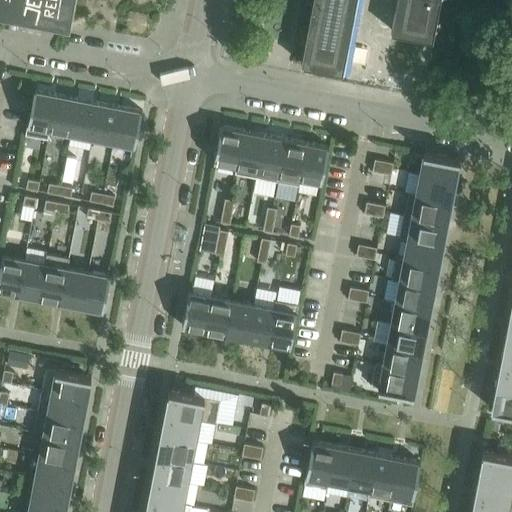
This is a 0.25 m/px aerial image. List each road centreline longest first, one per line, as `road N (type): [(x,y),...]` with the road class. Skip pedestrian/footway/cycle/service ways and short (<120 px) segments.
road 1 (residential): [(103,511),(188,76)]
road 2 (residential): [(188,76),(511,139)]
road 3 (residential): [(0,39),(188,76)]
